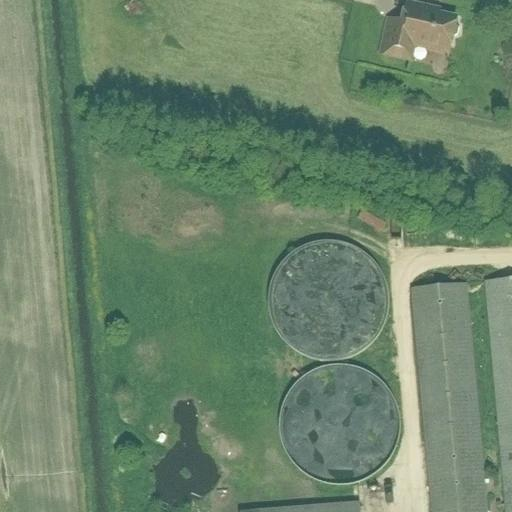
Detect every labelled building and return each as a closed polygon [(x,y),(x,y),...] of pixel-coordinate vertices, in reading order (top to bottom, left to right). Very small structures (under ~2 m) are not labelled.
[(456,37),(458,29),(454,28),(455,21),(437,17),(438,13),(406,5),(402,24),(388,21),(380,56),(409,62),(412,47),(448,55),(451,40),(456,37)] [(470,236),(443,235),(443,249),(469,249),(470,236)] [(289,349),(293,353),(298,356),(302,358),(307,360),(313,362),(318,363),(323,363),(329,364),(334,363),(339,362),(345,361),(350,359),(355,357),(359,355),(364,352),(368,348),(372,344),(375,340),(378,336),(381,331),(383,326),(385,321),(386,316),(387,311),(388,305),(388,300),(387,295),(386,289),(384,284),(382,279),(380,274),(377,270),(374,265),(370,261),(366,258),(362,254),(357,252),(353,249),(348,247),(342,246),(337,244),(332,244),(326,244),(321,244),(316,245),(310,246),(305,248),(300,250),(296,253),(291,256),(287,259),(283,263),(280,267),(277,271),(274,276),(272,281),(270,286),(269,291),(268,297),(267,302),(267,307),(268,313),(269,318),(271,323),(273,328),(275,333),(278,338),(281,342),(285,346),(289,349)] [(511,511),(511,282),(485,285),(504,511),(511,511)] [(412,292),(431,511),(483,511),(463,287),(412,292)] [(310,375),(304,378),(299,382),(295,387),(291,391),(287,396),(284,402),(282,408),(280,414),(279,420),(278,426),(278,433),(279,439),(281,445),(283,451),(286,456),(289,462),(293,467),(297,471),(302,475),(307,479),(313,482),(318,484),(324,486),(331,487),(337,488),(343,488),(349,487),(356,485),(362,483),(367,480),(373,477),(378,473),(382,469),(386,464),(390,459),(393,453),(395,448),(397,442),(398,435),(399,429),(398,423),(398,417),(396,411),(394,405),(391,399),(388,394),(384,389),(380,384),(375,380),(370,377),(364,374),(358,371),(352,369),(346,368),(340,368),(334,368),(327,369),(321,370),(315,372),(310,375)]
